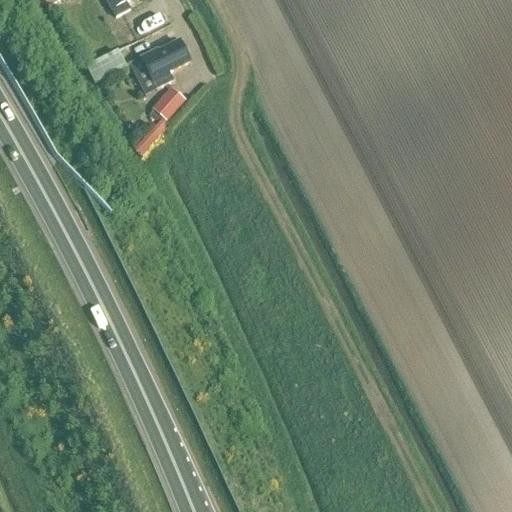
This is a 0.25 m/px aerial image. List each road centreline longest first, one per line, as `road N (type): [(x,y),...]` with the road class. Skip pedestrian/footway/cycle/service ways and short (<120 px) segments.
road 1 (track): [(210,0),(238,62),(232,119),(437,511)]
road 2 (trunk): [(189,511),(120,348),(0,118)]
